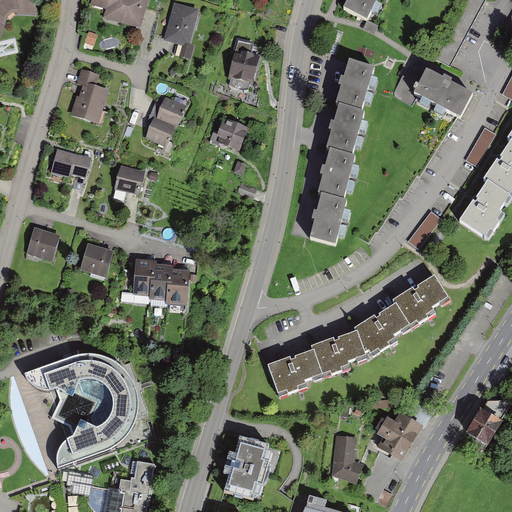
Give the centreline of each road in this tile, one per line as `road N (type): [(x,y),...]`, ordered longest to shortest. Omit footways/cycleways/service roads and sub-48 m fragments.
road 1 (residential): [(248,309),(302,302),(377,260),(475,128),(496,87),(491,67)]
road 2 (residential): [(248,309),(278,200),(309,0)]
road 3 (residential): [(0,286),(72,0)]
road 4 (secondary): [(402,511),(511,325)]
road 5 (residential): [(187,511),(248,309)]
